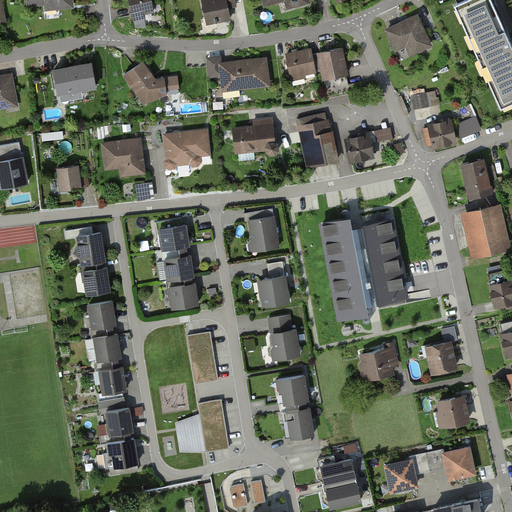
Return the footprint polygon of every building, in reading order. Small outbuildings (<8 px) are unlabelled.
[(28,0),(29,5),(55,3),(56,8),(70,6),(69,0),(28,0)] [(151,0),(129,0),(134,20),(144,18),(143,14),(154,11),(151,0)] [(235,0),(209,0),(214,25),(240,20),(235,0)] [(511,46),(491,0),(465,0),(453,5),(499,109),(511,102),(511,46)] [(417,14),(385,29),(395,51),(404,47),(410,58),(433,47),(417,14)] [(347,72),(342,48),(312,54),(315,69),(322,67),(324,76),(347,72)] [(315,72),(315,69),(312,54),(311,50),(287,54),(291,77),(315,72)] [(265,61),(222,66),(220,56),(208,58),(210,76),(223,75),(223,80),(233,79),(234,87),(268,83),(265,61)] [(143,61),(125,74),(138,94),(141,92),(147,102),(167,93),(164,78),(151,79),(149,77),(152,74),(143,61)] [(92,64),(55,70),(59,93),(96,87),(92,64)] [(17,75),(0,78),(0,110),(0,112),(23,108),(17,75)] [(432,94),(415,97),(418,113),(435,109),(432,94)] [(255,127),(234,129),(237,151),(239,151),(240,160),(255,158),(254,149),(266,148),(267,151),(271,154),(276,154),(279,150),(278,144),(274,141),(272,118),(255,120),(255,127)] [(327,120),(300,126),(309,166),(318,165),(317,164),(335,160),(327,120)] [(461,121),(436,125),(440,149),(465,145),(461,121)] [(207,130),(165,134),(168,158),(166,160),(166,165),(170,168),(175,168),(179,171),(190,170),(194,165),(199,165),(202,162),(201,157),(199,155),(209,154),(207,130)] [(363,137),(347,140),(351,160),(373,156),(368,133),(363,134),(363,137)] [(139,141),(105,145),(108,166),(128,163),(130,174),(144,172),(139,141)] [(20,142),(0,145),(0,172),(3,187),(27,182),(20,142)] [(485,160),(462,166),(471,200),(494,194),(485,160)] [(79,164),(57,168),(60,187),(81,184),(81,188),(91,186),(89,172),(80,173),(79,164)] [(152,181),(136,184),(138,201),(155,199),(152,181)] [(511,224),(507,204),(469,213),(480,259),(511,251),(511,224)] [(369,314),(350,216),(320,222),(338,319),(369,314)] [(283,217),(257,221),(262,252),(288,248),(283,217)] [(391,220),(363,225),(377,299),(405,294),(391,220)] [(197,224),(169,228),(173,256),(202,251),(197,224)] [(112,232),(89,236),(94,265),(117,262),(112,232)] [(202,251),(173,256),(178,283),(206,278),(202,251)] [(118,267),(96,271),(101,296),(123,292),(118,267)] [(292,272),(265,276),(270,307),(297,303),(292,272)] [(206,278),(178,283),(183,310),(211,305),(206,278)] [(511,280),(494,284),(501,312),(511,309),(511,280)] [(123,301),(99,305),(103,330),(127,326),(123,301)] [(278,318),(285,360),(311,356),(307,329),(299,330),(296,315),(278,318)] [(456,326),(444,329),(447,343),(459,340),(456,326)] [(211,331),(188,335),(194,370),(217,366),(211,331)] [(127,333),(104,337),(108,363),(131,359),(127,333)] [(454,343),(432,348),(439,375),(460,369),(454,343)] [(400,347),(367,354),(373,382),(406,376),(400,347)] [(134,366),(109,370),(113,395),(138,391),(134,366)] [(321,405),(316,376),(290,380),(295,409),(321,405)] [(464,397),(438,402),(443,428),(469,422),(464,397)] [(326,434),(321,405),(295,409),(300,439),(326,434)] [(138,408),(113,413),(118,439),(143,434),(138,408)] [(223,412),(201,416),(208,450),(229,447),(223,412)] [(201,414),(176,423),(181,452),(208,454),(208,450),(201,416),(201,414)] [(145,438),(118,443),(123,469),(150,464),(145,438)] [(471,448),(444,454),(450,479),(476,474),(471,448)] [(319,466),(324,489),(357,482),(352,458),(319,466)] [(412,460),(386,466),(392,492),(418,486),(412,460)] [(261,479),(248,482),(252,503),(266,501),(261,479)] [(324,489),(329,511),(333,511),(362,506),(357,482),(324,489)] [(248,504),(244,483),(230,486),(235,507),(248,504)] [(483,511),(480,499),(432,509),(432,511),(483,511)]
